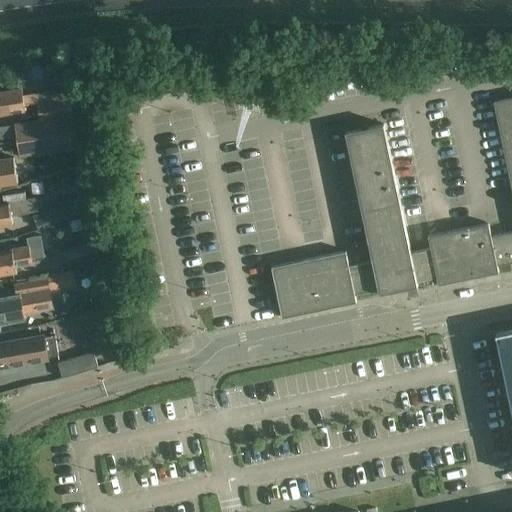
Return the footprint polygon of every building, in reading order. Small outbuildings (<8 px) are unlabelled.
[(0,112),(7,111),(7,113),(25,110),(22,89),(4,92),(4,94),(0,94),(0,112)] [(511,98),(495,102),(511,184),(511,233),(492,237),(489,224),(429,236),(432,249),(412,254),(386,124),(347,132),(374,261),(351,266),(348,252),(273,267),(283,318),(358,302),(356,295),(380,290),(381,294),(419,286),(418,282),(438,279),(440,286),(500,273),(499,266),(511,263),(511,98)] [(75,116),(72,100),(41,106),(43,121),(75,116)] [(80,148),(75,116),(43,121),(16,126),(21,157),(80,148)] [(0,186),(19,183),(15,159),(0,161),(0,186)] [(15,201),(0,203),(0,228),(15,226),(13,216),(41,212),(39,198),(27,200),(26,196),(14,198),(15,201)] [(38,227),(84,213),(81,202),(35,216),(38,227)] [(35,265),(34,260),(48,257),(45,236),(30,238),(32,246),(0,251),(0,276),(19,274),(18,268),(35,265)] [(97,243),(65,252),(70,267),(101,258),(97,243)] [(53,303),(52,297),(51,291),(65,289),(60,274),(26,281),(29,294),(0,298),(0,323),(26,319),(26,314),(42,311),(41,305),(53,303)] [(511,330),(498,334),(511,403),(511,330)] [(0,343),(0,367),(49,360),(49,358),(60,356),(56,336),(46,338),(46,336),(0,343)] [(59,363),(63,378),(99,368),(95,352),(59,363)]
